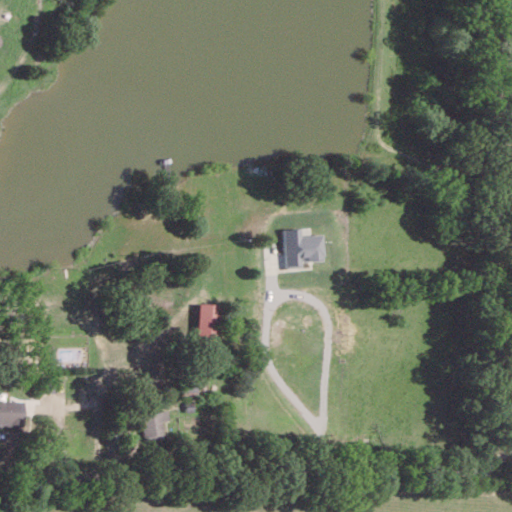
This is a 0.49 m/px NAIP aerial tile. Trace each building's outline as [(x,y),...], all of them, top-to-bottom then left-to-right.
[(297,234),(297,227),(280,228),(283,267),(299,266),(299,261),(321,260),(319,233),(297,234)] [(216,304),(195,303),(194,335),(215,336),(216,304)] [(40,392),(53,392),(54,369),(41,368),(40,392)] [(195,394),(195,384),(183,384),(182,393),(195,394)] [(21,400),(0,400),(0,424),(21,424),(21,400)] [(166,420),(165,411),(137,412),(138,438),(161,437),(160,420),(166,420)]
